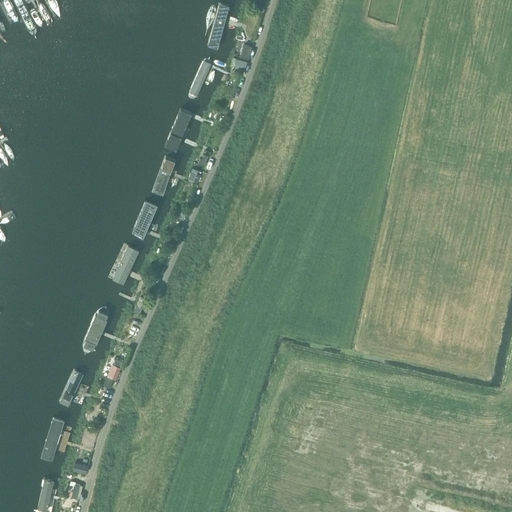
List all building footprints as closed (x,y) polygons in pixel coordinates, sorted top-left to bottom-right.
[(229,6),(220,4),(208,46),(217,48),(229,6)] [(251,46),(243,44),(240,56),(247,58),(251,46)] [(207,58),(205,58),(204,59),(188,95),(188,96),(189,97),(193,99),(195,99),(196,97),(197,93),(200,87),(203,80),(210,63),(211,62),(211,61),(210,60),(207,58)] [(246,61),(235,58),(233,64),(241,66),(244,67),(246,61)] [(192,113),(181,108),(165,146),(175,151),(180,141),(185,128),(190,117),(192,113)] [(208,155),(204,154),(202,158),(200,158),(198,162),(203,165),(208,155)] [(175,162),(165,158),(152,192),(162,196),(167,183),(172,169),(175,162)] [(201,172),(192,169),(189,178),(197,181),(201,172)] [(158,205),(147,200),(132,233),(143,237),(145,232),(150,221),(158,205)] [(129,270),(138,250),(127,246),(112,280),(123,284),(127,275),(129,270)] [(147,300),(140,297),(137,305),(144,308),(147,300)] [(108,311),(106,307),(106,306),(105,306),(100,308),(96,310),(83,340),(82,345),(84,352),(85,353),(86,353),(93,350),(96,346),(101,335),(103,331),(109,316),(108,311)] [(142,309),(136,306),(133,312),(139,314),(142,309)] [(114,365),(112,364),(108,376),(115,379),(120,368),(114,365)] [(83,374),(73,370),(60,403),(69,407),(71,401),(79,383),(83,374)] [(113,379),(106,376),(104,383),(110,386),(113,379)] [(64,419),(53,415),(40,455),(52,459),(55,449),(62,425),(64,419)] [(87,465),(75,462),(73,469),(85,472),(86,469),(87,465)] [(54,480),(44,477),(37,509),(47,511),(52,490),(54,480)] [(80,483),(75,482),(74,485),(72,496),(76,497),(80,483)]
